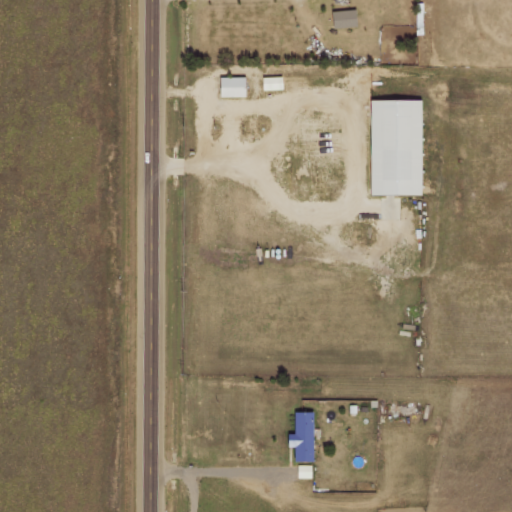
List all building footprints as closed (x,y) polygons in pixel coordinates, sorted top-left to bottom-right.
[(353,9),(330,10),(331,27),(354,26),(353,9)] [(243,77),(218,76),(217,95),(242,96),(243,77)] [(260,76),(260,89),(280,89),(280,76),(260,76)] [(367,99),(418,99),(418,194),(367,194),(367,99)] [(293,411),(311,411),(311,460),(292,460),(292,447),(286,447),(286,433),(293,433),(293,411)]
